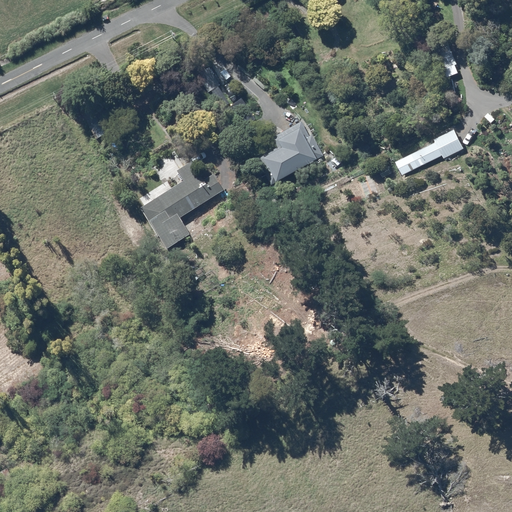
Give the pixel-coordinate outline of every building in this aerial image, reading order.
[(378,0),(357,0),(350,2),(360,43),(388,36),(378,0)] [(458,64),(450,45),(435,52),(443,71),(458,64)] [(210,67),(195,75),(206,96),(221,88),(210,67)] [(81,112),(96,139),(113,129),(98,102),(81,112)] [(304,117),(266,138),(272,148),(255,158),(259,166),(263,164),(275,186),(327,158),(304,117)] [(437,144),(399,163),(404,174),(442,156),(444,161),(467,150),(456,129),(435,139),(437,144)] [(192,162),(178,171),(185,183),(141,209),(166,250),(191,236),(180,219),(225,192),(215,175),(204,181),(192,162)]
